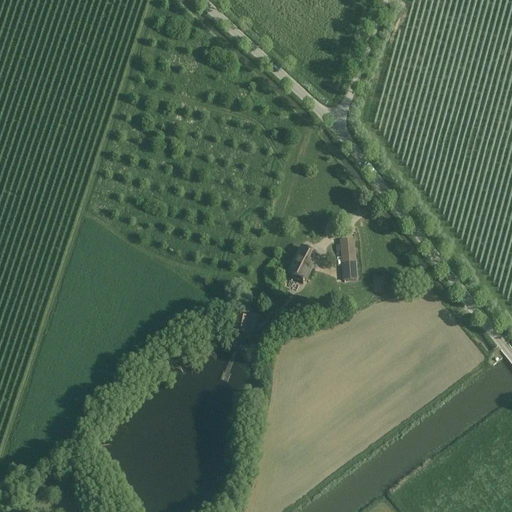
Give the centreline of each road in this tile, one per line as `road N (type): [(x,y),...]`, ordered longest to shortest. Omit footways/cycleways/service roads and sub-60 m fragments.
road 1 (tertiary): [(511,358),(335,126)]
road 2 (tertiary): [(335,126),(199,0)]
road 3 (unclassified): [(335,126),(393,0)]
